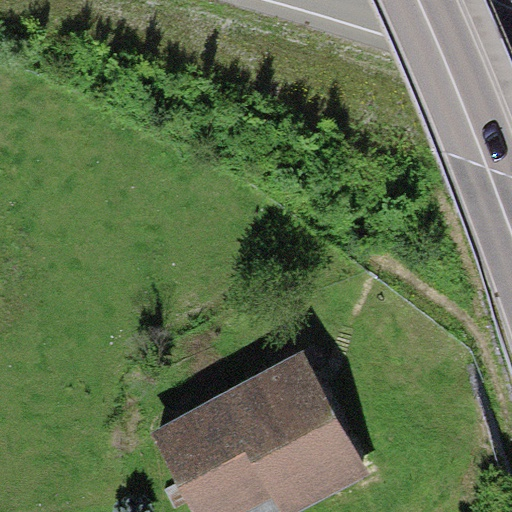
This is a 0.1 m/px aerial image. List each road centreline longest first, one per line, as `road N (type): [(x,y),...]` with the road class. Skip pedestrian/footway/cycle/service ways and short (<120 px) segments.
road 1 (primary): [(429,0),(511,220)]
road 2 (motorway): [(325,0),(473,48),(511,69)]
